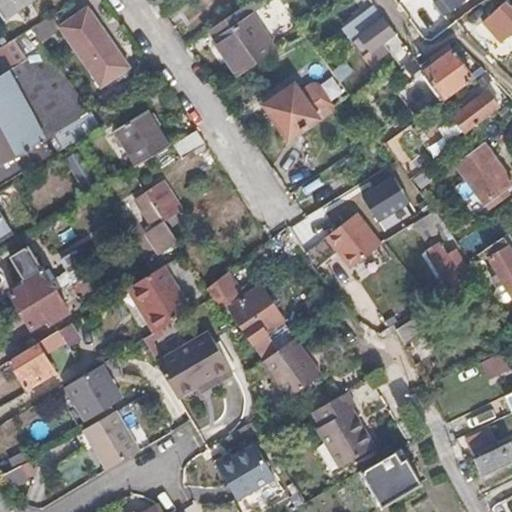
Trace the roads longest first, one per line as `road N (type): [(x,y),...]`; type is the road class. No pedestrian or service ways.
road 1 (residential): [(133,0),(285,215)]
road 2 (residential): [(475,511),(390,362)]
road 3 (residential): [(67,511),(190,447)]
